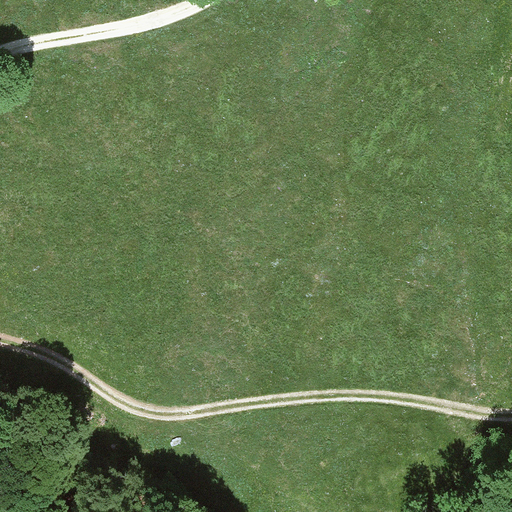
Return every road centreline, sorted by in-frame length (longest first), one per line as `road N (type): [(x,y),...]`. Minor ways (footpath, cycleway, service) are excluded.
road 1 (track): [(0,343),(55,360),(152,414),(355,398),(511,418)]
road 2 (residential): [(0,52),(165,15),(193,0)]
